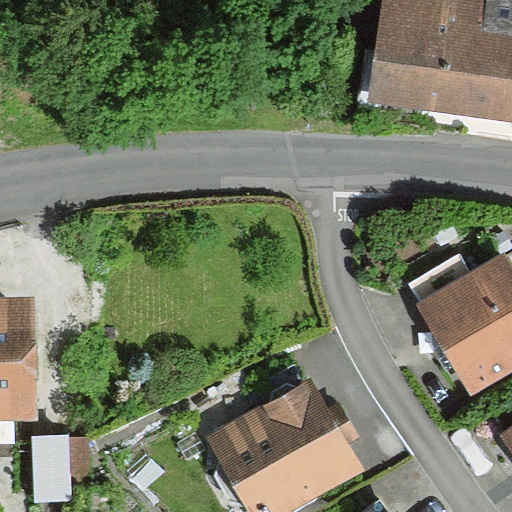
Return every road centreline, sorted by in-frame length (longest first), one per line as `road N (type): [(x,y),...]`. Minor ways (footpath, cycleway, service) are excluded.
road 1 (residential): [(341,163),(352,305),(438,458),(494,511)]
road 2 (unclassified): [(0,184),(139,166),(341,163)]
road 3 (unclassified): [(341,163),(511,175)]
